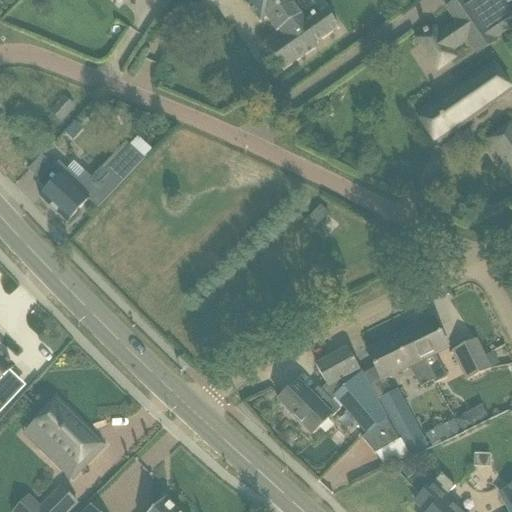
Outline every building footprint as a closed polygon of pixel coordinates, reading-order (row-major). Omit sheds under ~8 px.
[(254,0),(255,0),(247,6),(259,24),(266,19),(276,34),(279,32),(284,41),(269,51),(283,72),(317,48),(316,45),(339,29),(326,11),(317,16),(307,24),(293,4),(298,0),(254,0)] [(511,0),(465,0),(473,10),(493,40),(511,26),(511,0)] [(437,145),(511,92),(491,62),(416,115),(437,145)] [(511,129),(509,125),(488,141),(505,164),(501,167),(511,182),(511,129)] [(93,175),(90,178),(74,163),(63,175),(54,166),(38,183),(47,192),(40,199),(67,224),(89,200),(98,208),(143,159),(130,147),(106,172),(109,175),(102,183),(93,175)] [(447,379),(435,355),(448,349),(433,319),(407,333),(422,362),(433,383),(434,385),(447,379)] [(367,352),(376,370),(381,381),(409,368),(422,362),(407,333),(406,332),(367,352)] [(485,358),(476,340),(451,352),(465,382),(491,370),(485,358)] [(323,394),(340,410),(342,408),(365,436),(361,439),(374,455),(399,441),(388,420),(362,373),(361,374),(347,348),(315,366),(328,389),(323,394)] [(0,380),(8,371),(13,366),(10,364),(11,362),(10,363),(7,360),(8,359),(7,359),(6,360),(3,358),(4,356),(3,356),(0,354),(1,353),(0,353),(0,352),(0,380)] [(494,355),(485,358),(491,370),(499,366),(494,355)] [(422,362),(409,368),(420,389),(433,383),(422,362)] [(318,389),(311,397),(297,382),(278,401),(314,437),(328,423),(331,419),(340,410),(323,394),(318,389)] [(410,460),(428,450),(397,391),(378,401),(410,460)] [(56,400),(30,427),(31,428),(32,426),(48,442),(39,451),(62,472),(69,465),(79,475),(105,448),(56,400)] [(481,407),(462,416),(471,419),(474,425),(487,419),(481,407)] [(462,416),(455,420),(461,431),(474,425),(471,419),(462,416)] [(454,420),(425,435),(432,448),(460,433),(454,420)] [(490,456),(474,456),(474,470),(490,471),(490,456)] [(447,495),(455,487),(441,475),(415,503),(424,511),(459,511),(456,509),(459,506),(447,495)] [(511,511),(511,487),(498,495),(507,511),(511,511)] [(210,511),(247,511),(250,509),(230,491),(210,511)] [(165,500),(152,511),(175,511),(165,501),(166,501),(165,500)] [(36,511),(53,511),(45,503),(40,508),(36,511)]
